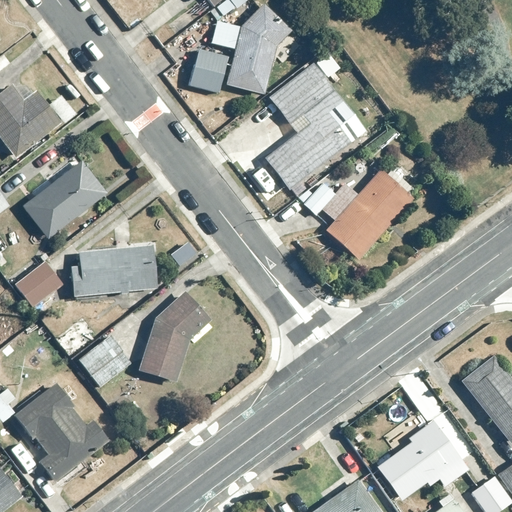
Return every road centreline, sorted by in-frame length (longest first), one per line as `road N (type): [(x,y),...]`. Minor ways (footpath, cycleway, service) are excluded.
road 1 (residential): [(55,0),(341,369)]
road 2 (tertiary): [(152,511),(341,369)]
road 3 (tertiary): [(341,369),(511,244)]
